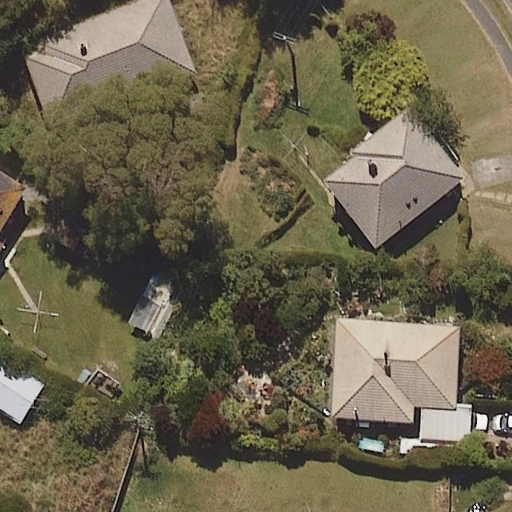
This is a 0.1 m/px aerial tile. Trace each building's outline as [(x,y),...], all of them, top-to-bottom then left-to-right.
[(196,78),(165,0),(158,0),(18,55),(49,135),(196,78)] [(462,185),(408,117),(320,186),(374,255),(462,185)] [(0,236),(25,195),(0,180),(0,236)] [(457,336),(335,331),(331,425),(420,429),(419,459),(468,461),(470,411),(454,410),(457,336)] [(42,391),(0,363),(0,412),(20,426),(42,391)]
